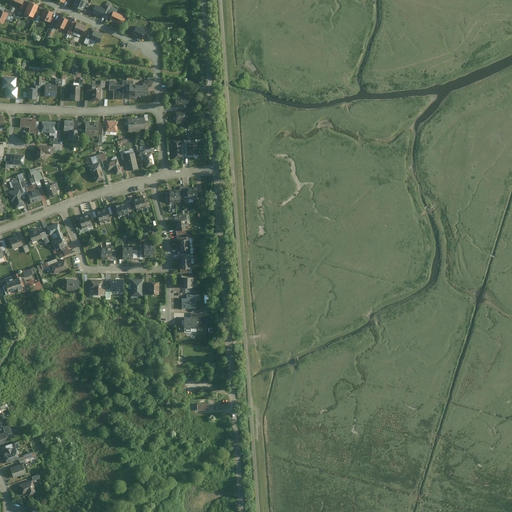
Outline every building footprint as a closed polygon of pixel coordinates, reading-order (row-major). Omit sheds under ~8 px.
[(9,0),(8,4),(19,9),(22,0),(9,0)] [(86,0),(73,0),(71,6),(82,11),(87,0),(86,0)] [(28,2),(23,13),(32,17),(37,6),(28,2)] [(100,18),(104,9),(94,5),(90,13),(100,18)] [(44,9),(40,18),(51,24),(53,19),(50,18),(52,12),(44,9)] [(118,24),(122,15),(113,11),(109,20),(118,24)] [(63,29),(67,20),(59,17),(55,26),(63,29)] [(71,22),(65,34),(70,36),(72,32),(71,32),(74,23),(71,22)] [(76,23),(72,32),(82,36),(86,27),(76,23)] [(132,35),(141,39),(145,30),(135,26),(132,35)] [(89,39),(99,43),(103,35),(93,31),(89,39)] [(14,78),(2,77),(1,88),(5,88),(5,98),(16,98),(17,89),(14,88),(14,78)] [(109,85),(108,85),(108,90),(112,90),(112,100),(122,100),(122,85),(115,85),(115,82),(109,81),(109,85)] [(100,84),(86,83),(86,91),(90,91),(89,100),(99,101),(100,87),(100,84)] [(57,85),(44,84),(43,96),(56,97),(57,85)] [(129,84),(129,97),(146,97),(147,84),(129,84)] [(79,85),(70,85),(69,100),(78,100),(79,86),(79,85)] [(37,89),(26,89),(26,99),(37,99),(37,89)] [(183,96),(174,97),(175,106),(188,105),(187,93),(183,93),(183,96)] [(185,110),(174,111),(175,122),(185,121),(185,110)] [(35,119),(20,118),(19,127),(28,128),(28,134),(35,134),(35,119)] [(144,118),(127,120),(128,132),(145,131),(144,118)] [(72,121),(63,120),(63,131),(72,131),(72,121)] [(105,127),(105,133),(117,133),(118,121),(105,120),(105,127)] [(55,122),(41,121),(40,132),(55,133),(55,122)] [(99,123),(85,122),(85,135),(98,136),(99,123)] [(77,132),(71,132),(71,134),(68,134),(67,142),(76,142),(77,132)] [(179,139),(171,140),(172,160),(181,160),(181,143),(181,139),(179,139)] [(197,143),(186,144),(187,156),(198,155),(197,143)] [(35,145),(34,161),(44,161),(44,154),(51,154),(51,146),(35,145)] [(134,152),(123,155),(125,159),(127,171),(138,168),(134,152)] [(151,152),(145,153),(143,154),(146,167),(154,165),(151,152)] [(24,155),(10,154),(9,164),(23,165),(24,155)] [(104,154),(90,158),(92,165),(98,163),(105,161),(104,158),(105,158),(104,154)] [(116,159),(105,163),(107,170),(113,168),(115,175),(121,173),(119,168),(116,159)] [(92,165),(87,167),(90,176),(93,175),(95,183),(104,180),(100,169),(99,164),(98,163),(92,165)] [(10,186),(13,194),(18,192),(19,196),(21,195),(20,191),(19,192),(17,184),(10,186)] [(23,189),(29,206),(40,202),(34,186),(23,189)] [(44,190),(46,199),(55,196),(54,192),(56,192),(54,186),(44,190)] [(195,190),(184,191),(185,199),(185,202),(196,201),(195,190)] [(13,194),(6,196),(9,205),(11,204),(14,212),(23,209),(19,196),(18,192),(13,194)] [(177,192),(166,193),(167,204),(178,204),(177,201),(177,193),(177,192)] [(143,196),(133,200),(136,211),(146,207),(143,196)] [(125,202),(115,205),(118,215),(128,212),(125,202)] [(106,208),(96,212),(100,223),(110,220),(106,208)] [(88,214),(76,218),(81,232),(93,228),(91,221),(88,214)] [(173,224),(174,234),(183,233),(186,233),(185,222),(177,223),(173,224)] [(55,234),(60,231),(57,224),(47,227),(50,234),(54,232),(55,234)] [(30,233),(28,234),(31,242),(41,238),(41,239),(46,237),(44,232),(39,234),(37,228),(34,229),(35,231),(31,232),(30,230),(29,231),(30,233)] [(56,250),(66,246),(60,231),(55,234),(57,240),(52,242),(56,250)] [(174,234),(175,242),(184,241),(183,233),(174,234)] [(19,235),(9,239),(13,250),(23,245),(19,235)] [(184,241),(175,242),(176,252),(188,251),(187,241),(184,241)] [(154,245),(144,245),(144,257),(154,257),(154,245)] [(121,246),(121,259),(132,259),(132,251),(132,246),(121,246)] [(62,253),(59,254),(60,257),(64,256),(64,257),(70,254),(67,247),(61,249),(62,253)] [(111,247),(101,247),(101,260),(110,260),(110,258),(114,258),(114,252),(111,252),(111,247)] [(175,252),(176,263),(188,262),(190,261),(189,251),(188,251),(176,252),(175,252)] [(36,267),(38,273),(43,272),(42,269),(49,266),(57,263),(56,259),(36,267)] [(57,263),(49,266),(53,275),(68,269),(64,260),(57,263)] [(188,262),(176,263),(177,272),(178,272),(187,272),(189,272),(188,262)] [(34,268),(22,272),(24,278),(33,275),(33,273),(35,272),(34,268)] [(3,289),(5,295),(8,294),(8,293),(17,289),(17,291),(22,289),(22,287),(24,291),(28,291),(27,288),(28,288),(26,284),(27,283),(26,281),(25,281),(24,278),(22,279),(21,277),(20,277),(18,278),(15,279),(12,280),(11,279),(6,281),(7,284),(4,285),(3,289)] [(192,277),(180,277),(180,287),(192,287),(192,277)] [(71,279),(66,279),(66,291),(79,291),(79,280),(71,280),(71,279)] [(110,280),(109,281),(109,290),(109,291),(110,292),(121,292),(122,291),(122,280),(121,279),(116,279),(114,280),(110,280)] [(142,280),(130,279),(130,296),(142,296),(142,280)] [(42,287),(39,281),(33,283),(32,280),(27,282),(29,287),(34,286),(35,290),(42,287)] [(102,280),(89,280),(89,290),(93,290),(93,294),(101,295),(102,280)] [(158,283),(148,283),(148,295),(158,295),(158,283)] [(185,299),(181,299),(181,309),(195,309),(195,299),(198,299),(198,295),(185,295),(185,299)] [(189,318),(183,318),(183,329),(195,329),(195,320),(195,318),(189,318)] [(10,426),(3,428),(5,434),(7,433),(8,437),(13,435),(10,426)] [(5,434),(0,435),(0,445),(10,442),(8,437),(7,433),(5,434)] [(4,446),(6,450),(14,448),(15,449),(18,448),(16,442),(4,446)] [(6,450),(2,452),(6,463),(16,460),(18,459),(18,458),(15,449),(14,448),(6,450)] [(20,463),(21,464),(31,461),(30,458),(33,457),(32,452),(22,455),(23,457),(18,458),(18,459),(16,460),(17,462),(19,462),(19,463),(20,463)] [(21,464),(9,468),(12,478),(24,474),(21,464)] [(18,485),(21,494),(27,492),(29,496),(36,493),(31,480),(18,485)]
